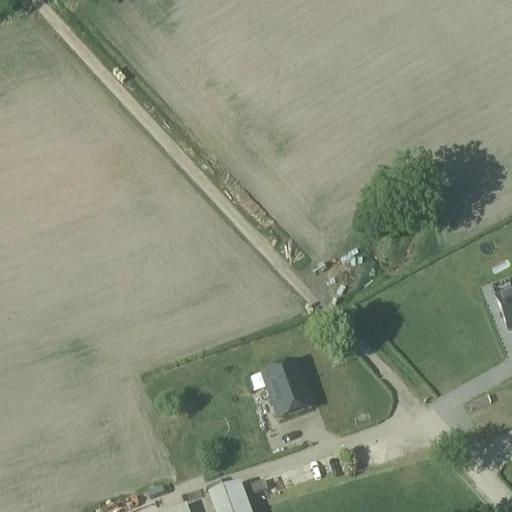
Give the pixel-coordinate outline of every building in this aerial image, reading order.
[(428,270),(451,257),(440,239),(417,253),(428,270)] [(511,292),(488,302),(500,335),(511,330),(511,292)] [(296,365),(262,377),(278,422),(312,410),(296,365)] [(479,396),(447,402),(455,446),(468,443),(471,458),(488,455),(488,457),(511,453),(509,442),(485,446),(482,432),(492,430),(488,408),(482,409),(479,396)] [(511,456),(491,465),(497,478),(511,472),(511,456)] [(330,511),(314,460),(302,464),(317,511),(330,511)] [(297,511),(286,472),(252,481),(261,511),(297,511)] [(175,483),(183,508),(203,501),(195,477),(175,483)] [(249,511),(241,487),(209,499),(213,511),(249,511)]
